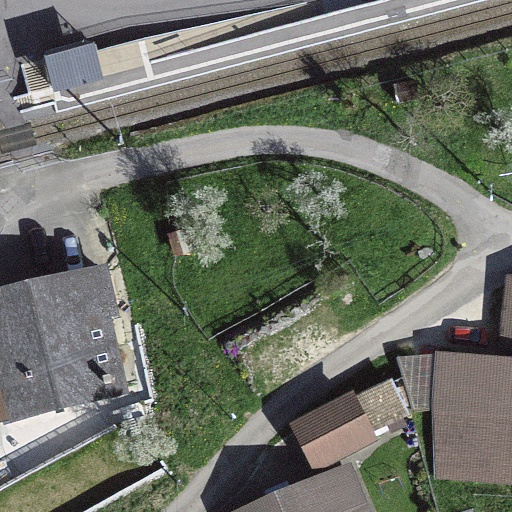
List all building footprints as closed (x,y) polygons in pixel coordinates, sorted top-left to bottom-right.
[(97,50),(95,42),(43,55),(53,92),(104,79),(103,73),(97,50)] [(112,318),(102,273),(0,294),(0,423),(119,388),(106,319),(112,318)] [(511,363),(441,356),(399,357),(414,408),(438,407),(441,475),(511,482),(511,363)] [(315,465),(369,437),(351,401),(297,428),(315,465)] [(271,502),(248,511),(361,511),(344,471),(290,494),(284,482),(266,490),(271,502)]
